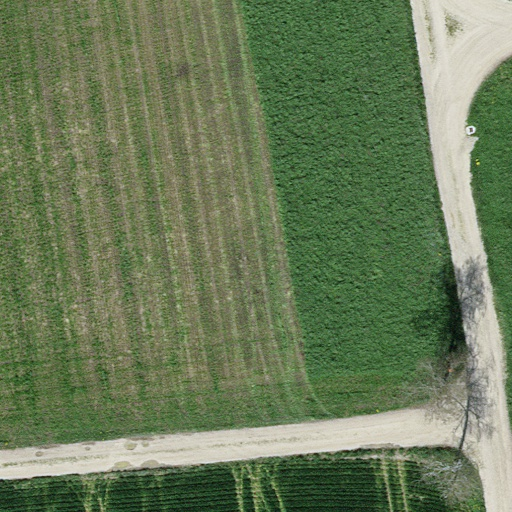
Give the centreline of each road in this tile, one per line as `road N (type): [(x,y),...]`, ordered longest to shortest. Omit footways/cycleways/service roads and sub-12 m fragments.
road 1 (track): [(487,418),(0,467)]
road 2 (track): [(431,0),(487,418)]
